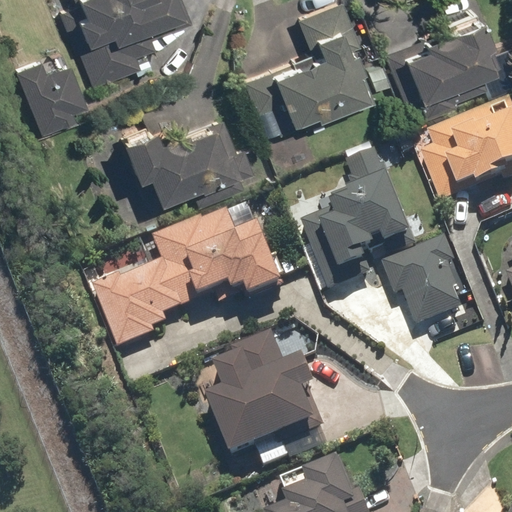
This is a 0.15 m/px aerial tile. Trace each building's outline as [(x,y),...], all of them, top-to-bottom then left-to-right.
[(73,0),(74,2),(59,8),(87,84),(139,65),(135,54),(156,46),(148,24),(185,10),(181,0),(73,0)] [(381,93),(342,0),(335,0),(297,16),(311,49),(241,78),(255,112),(268,106),(280,135),(381,93)] [(481,9),(381,49),(402,99),(417,93),(426,117),(472,98),(465,80),(503,64),(481,9)] [(65,49),(14,69),(39,131),(90,111),(65,49)] [(437,147),(422,153),(444,205),(511,176),(511,96),(430,130),(437,147)] [(148,207),(253,169),(244,142),(234,146),(222,113),(163,135),(157,119),(121,132),(148,207)] [(303,223),(331,293),(379,274),(372,256),(420,237),(385,149),(349,164),(359,187),(334,197),(339,209),(303,223)] [(164,260),(97,287),(121,348),(158,333),(156,329),(171,323),(168,314),(235,288),(237,294),(250,289),(255,302),(289,288),(263,222),(241,230),(232,207),(155,237),(164,260)] [(449,237),(385,263),(399,296),(406,293),(420,328),(469,308),(452,266),(459,263),(449,237)] [(213,398),(237,459),(323,424),(311,393),(323,388),(312,360),(292,367),(279,335),(235,352),(238,360),(220,367),(230,392),(213,398)] [(359,493),(344,457),(282,482),(291,504),(270,511),(376,511),(368,490),(359,493)]
